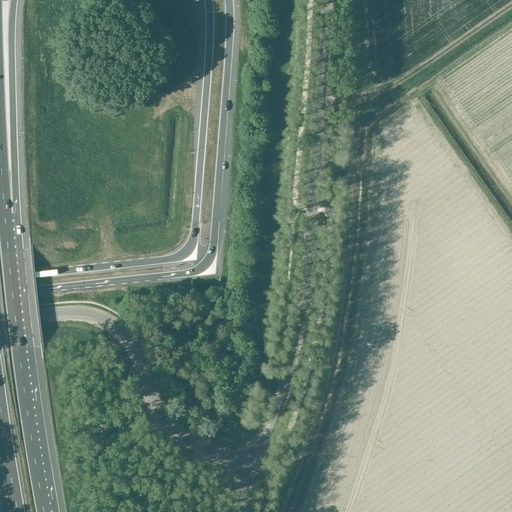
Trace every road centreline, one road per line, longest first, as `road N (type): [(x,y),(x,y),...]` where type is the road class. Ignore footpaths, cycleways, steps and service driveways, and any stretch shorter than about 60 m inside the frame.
road 1 (tertiary): [(252,466),(301,319),(327,0)]
road 2 (tertiary): [(252,466),(172,433),(153,404),(139,355),(102,318),(0,319)]
road 3 (motorway): [(44,511),(4,214)]
road 4 (motorway): [(209,0),(193,236),(175,259)]
road 5 (motorway): [(210,255),(228,0)]
road 6 (primary): [(0,293),(192,272),(210,255)]
road 7 (motorway): [(4,214),(13,0)]
road 8 (primary): [(175,259),(0,277)]
